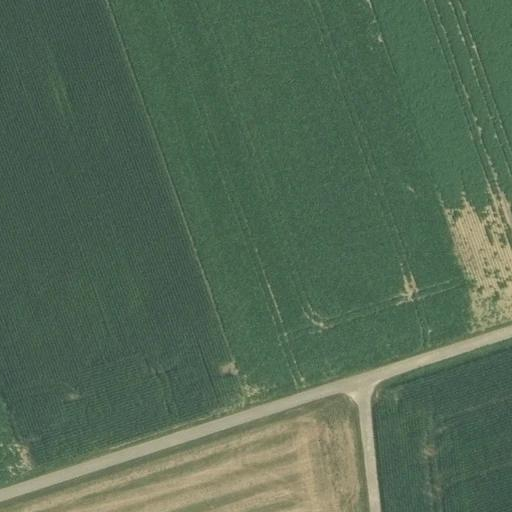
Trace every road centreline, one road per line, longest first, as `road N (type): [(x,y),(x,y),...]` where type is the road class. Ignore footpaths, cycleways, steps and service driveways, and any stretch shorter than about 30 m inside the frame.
road 1 (track): [(511,331),(0,503)]
road 2 (track): [(362,382),(376,511)]
